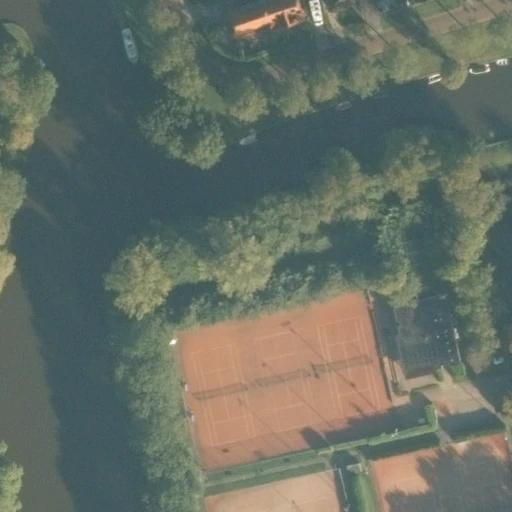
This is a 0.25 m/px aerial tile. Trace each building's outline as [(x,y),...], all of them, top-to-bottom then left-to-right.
[(236,39),(273,26),(263,0),(249,0),(250,0),(251,0),(253,3),(227,11),(232,25),(229,26),(233,36),(236,36),(236,39)] [(263,0),(273,26),(274,26),(275,29),(306,19),(305,15),(307,15),(302,0),(263,0)] [(434,282),(429,224),(399,226),(402,254),(411,253),(413,284),(434,282)] [(462,291),(458,271),(446,274),(450,293),(462,291)] [(446,294),(393,305),(397,322),(399,321),(400,326),(398,327),(409,375),(442,368),(442,365),(449,363),(449,366),(461,364),(446,294)] [(359,463),(347,465),(349,474),(361,471),(359,463)]
